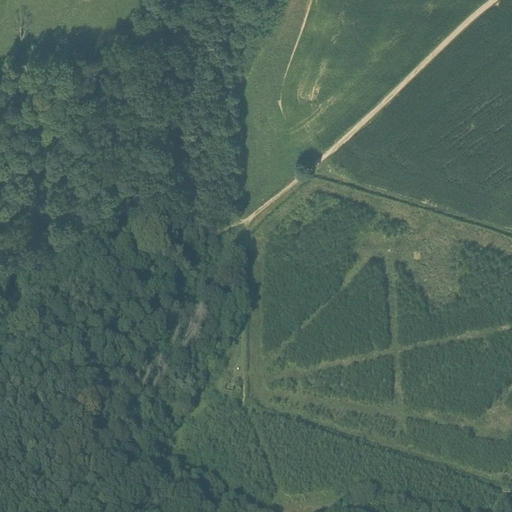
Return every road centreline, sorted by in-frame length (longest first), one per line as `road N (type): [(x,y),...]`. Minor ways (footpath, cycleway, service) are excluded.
road 1 (track): [(494,0),(262,207),(160,263)]
road 2 (track): [(160,263),(38,315),(0,343)]
